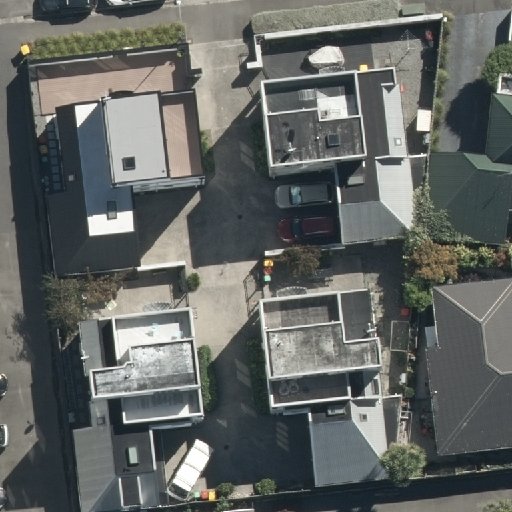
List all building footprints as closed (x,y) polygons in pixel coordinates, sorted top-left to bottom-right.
[(405,241),(383,76),(249,94),(261,183),(319,175),(329,251),(405,241)] [(186,97),(32,108),(45,282),(126,276),(121,199),(193,194),(186,97)] [(424,160),(419,241),(500,246),(502,219),(511,219),(511,104),(481,103),(478,163),(424,160)] [(511,292),(420,298),(431,458),(511,453),(511,292)] [(371,473),(364,301),(253,306),(258,421),(300,419),(302,476),(371,473)] [(188,320),(66,323),(70,511),(138,511),(137,433),(190,431),(188,320)]
